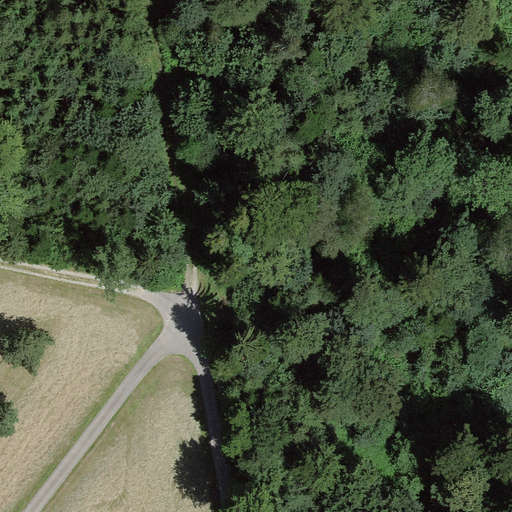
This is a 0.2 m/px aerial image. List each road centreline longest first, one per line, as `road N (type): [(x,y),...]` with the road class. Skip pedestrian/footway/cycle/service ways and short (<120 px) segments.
road 1 (track): [(187,309),(189,219),(144,0)]
road 2 (track): [(31,511),(187,309)]
road 3 (track): [(187,309),(221,511)]
road 4 (track): [(0,264),(187,309)]
